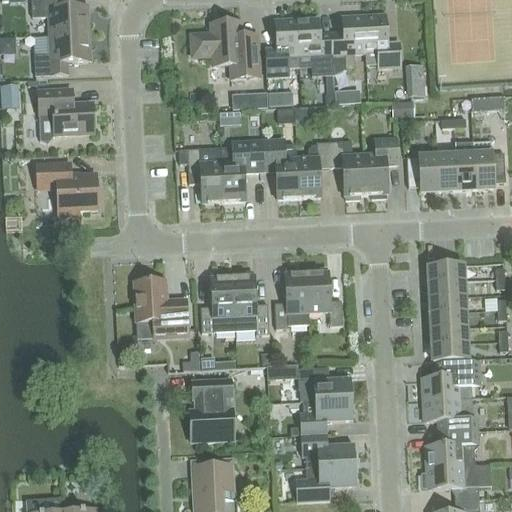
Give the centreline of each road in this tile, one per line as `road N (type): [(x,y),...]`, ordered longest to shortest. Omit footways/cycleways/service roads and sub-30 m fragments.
road 1 (residential): [(379,233),(150,242),(140,231),(133,25),(150,0)]
road 2 (residential): [(393,511),(379,233)]
road 3 (residential): [(379,233),(506,226)]
